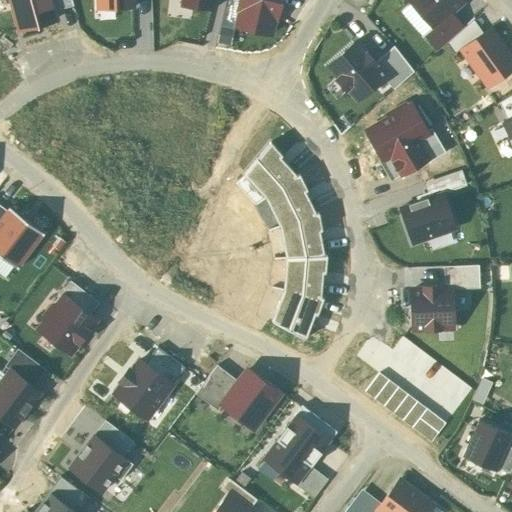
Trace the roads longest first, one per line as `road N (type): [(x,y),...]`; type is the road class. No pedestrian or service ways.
road 1 (residential): [(345,334),(365,282),(356,212),(323,142),(270,88)]
road 2 (residential): [(151,282),(206,321),(262,343),(383,434)]
road 3 (residential): [(270,88),(203,64),(128,62),(59,74),(14,101)]
road 4 (residential): [(0,492),(151,282)]
road 5 (residential): [(0,149),(151,282)]
road 6 (residential): [(383,434),(483,511)]
